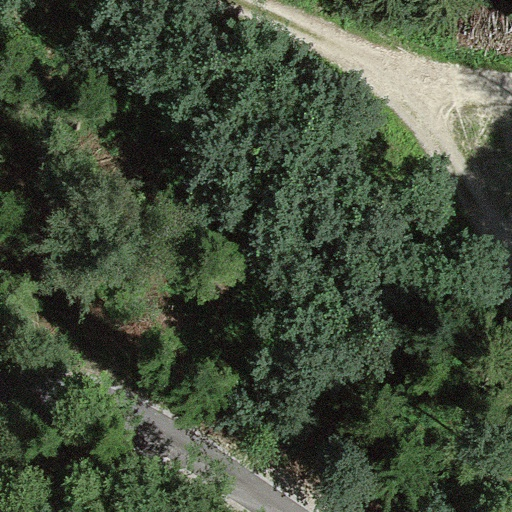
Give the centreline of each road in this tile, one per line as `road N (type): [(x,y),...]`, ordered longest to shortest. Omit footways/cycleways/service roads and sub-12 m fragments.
road 1 (track): [(210,0),(375,65),(511,89)]
road 2 (track): [(0,410),(60,415),(150,438),(275,511)]
road 3 (track): [(375,65),(511,245)]
